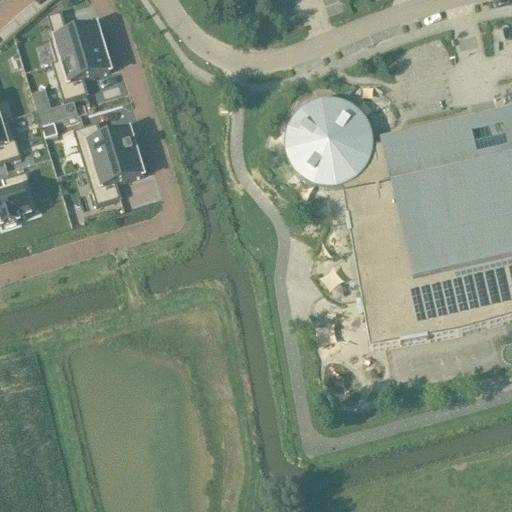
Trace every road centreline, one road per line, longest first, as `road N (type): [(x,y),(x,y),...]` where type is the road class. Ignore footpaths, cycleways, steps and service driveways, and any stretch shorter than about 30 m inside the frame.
road 1 (residential): [(0,277),(181,219),(123,42)]
road 2 (residential): [(443,0),(261,63),(225,60),(199,45),(164,0)]
